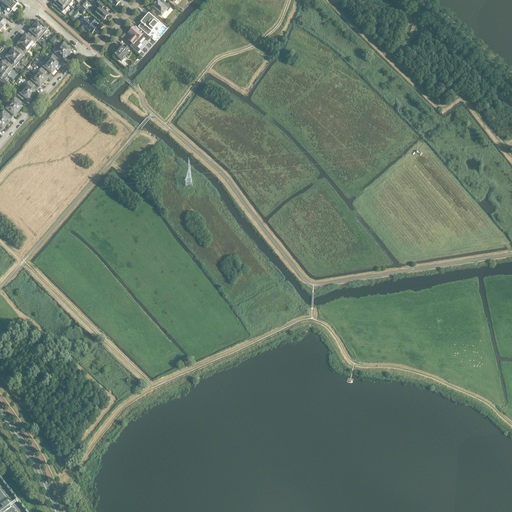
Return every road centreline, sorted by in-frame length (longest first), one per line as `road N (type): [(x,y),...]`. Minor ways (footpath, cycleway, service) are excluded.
road 1 (unknown): [(152,113),(222,170),(311,281),(511,251)]
road 2 (track): [(311,311),(297,305),(195,175),(156,143),(132,136)]
road 3 (unknown): [(0,291),(132,136)]
road 4 (track): [(511,252),(497,242),(407,253),(362,213),(356,190)]
road 5 (unknown): [(67,511),(45,459),(0,392)]
road 6 (unclassified): [(418,0),(511,81)]
road 7 (residential): [(0,143),(82,52)]
